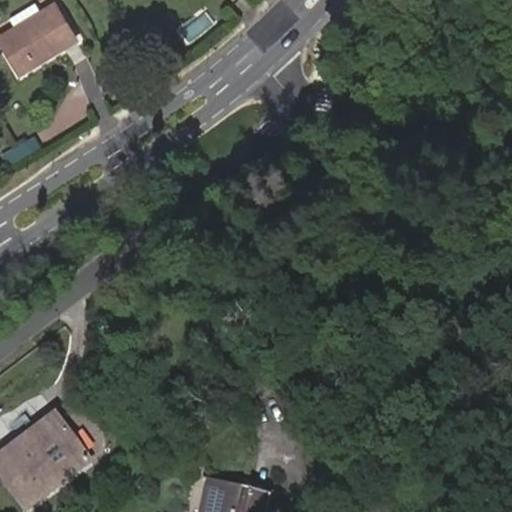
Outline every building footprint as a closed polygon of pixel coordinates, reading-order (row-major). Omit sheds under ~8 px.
[(74,38),(51,4),(0,39),(0,43),(22,75),(74,38)] [(40,133),(12,150),(20,163),(48,146),(40,133)] [(2,459),(36,503),(99,455),(66,410),(2,459)] [(219,511),(228,484),(222,483),(213,511),(219,511)] [(228,484),(219,511),(288,511),(292,500),(228,484)]
